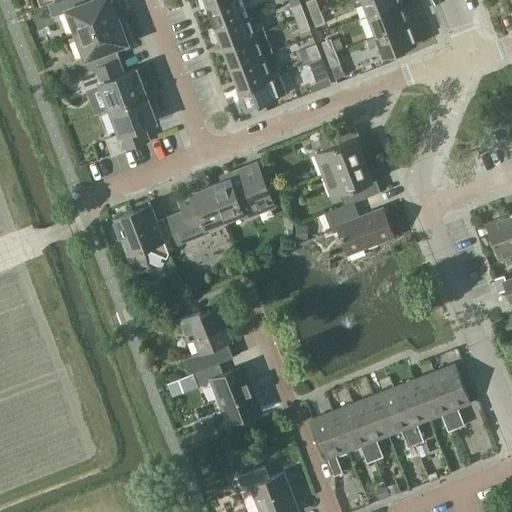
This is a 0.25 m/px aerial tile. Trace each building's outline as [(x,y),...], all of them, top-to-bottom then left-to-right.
[(57,0),(55,0),(49,2),(54,15),(69,10),(78,33),(119,17),(115,7),(117,6),(118,3),(117,0),(57,0)] [(225,0),(209,6),(216,26),(249,14),(244,1),(246,0),(225,0)] [(307,0),(312,13),(321,9),(317,0),(307,0)] [(353,0),(355,6),(365,2),(369,13),(402,1),(401,0),(353,0)] [(377,34),(409,22),(402,1),(369,13),(377,34)] [(297,20),(306,16),(301,2),(292,6),(297,20)] [(321,9),(312,13),(317,25),(326,22),(321,9)] [(225,47),(266,31),(263,23),(254,27),(249,14),(216,26),(225,47)] [(306,16),(297,20),(302,31),(311,28),(306,16)] [(79,73),(119,58),(115,47),(128,42),(127,40),(129,39),(131,36),(128,29),(125,27),(123,28),(119,17),(78,33),(87,56),(74,61),(79,73)] [(409,22),(377,34),(368,38),(371,45),(380,42),(386,55),(418,43),(409,22)] [(264,55),(265,55),(274,51),(266,31),(225,47),(232,67),(264,55)] [(328,53),(337,50),(332,37),(323,41),(328,53)] [(312,59),(322,56),(317,43),(307,47),(312,59)] [(337,50),(328,53),(332,66),(341,62),(337,50)] [(264,55),(232,67),(240,87),(272,75),(265,55),(264,55)] [(312,59),(309,60),(317,82),(330,77),(322,56),(312,59)] [(111,108),(148,94),(138,68),(125,73),(119,58),(79,73),(85,89),(101,83),(111,108)] [(272,75),(240,87),(243,95),(241,96),(245,107),(247,106),(248,108),(288,93),(280,72),(272,75)] [(148,94),(111,108),(120,133),(107,138),(113,154),(151,140),(145,125),(158,120),(148,94)] [(329,173),(366,159),(358,139),(361,137),(356,124),(320,138),(325,150),(320,151),(329,173)] [(346,205),(355,201),(354,201),(382,190),(377,177),(373,178),(366,159),(329,173),(337,195),(341,193),(346,205)] [(212,185),(226,220),(244,213),(246,218),(276,206),(259,163),(229,174),(231,178),(212,185)] [(208,227),(226,220),(212,185),(195,192),(193,188),(179,193),(186,211),(171,217),(181,243),(210,231),(208,227)] [(355,201),(346,205),(327,212),(334,232),(341,229),(350,252),(395,234),(384,206),(360,215),(355,201)] [(171,251),(152,203),(114,218),(129,255),(148,248),(168,257),(171,251)] [(500,256),(511,251),(511,221),(509,214),(487,223),(500,256)] [(191,374),(194,372),(210,366),(204,352),(234,341),(220,306),(204,313),(202,308),(182,316),(191,340),(197,338),(202,352),(185,358),(191,374)] [(210,366),(194,372),(200,385),(212,380),(228,421),(263,407),(247,367),(226,375),(221,362),(210,366)] [(438,371),(458,428),(467,425),(460,408),(474,403),(458,363),(438,371)] [(451,431),(458,428),(438,371),(418,379),(433,419),(445,414),(451,431)] [(420,424),(433,419),(418,379),(397,387),(417,443),(426,440),(420,424)] [(410,446),(417,443),(397,387),(378,394),(392,434),(403,430),(410,446)] [(379,439),(392,434),(378,394),(355,403),(377,459),(385,456),(379,439)] [(370,462),(377,459),(355,403),(336,410),(351,450),(363,445),(370,462)] [(338,455),(351,450),(336,410),(315,418),(336,475),(345,472),(338,455)] [(214,421),(178,435),(184,450),(220,436),(214,421)] [(271,478),(266,466),(240,476),(243,483),(252,487),(261,511),(299,511),(301,511),(286,472),(271,478)]
